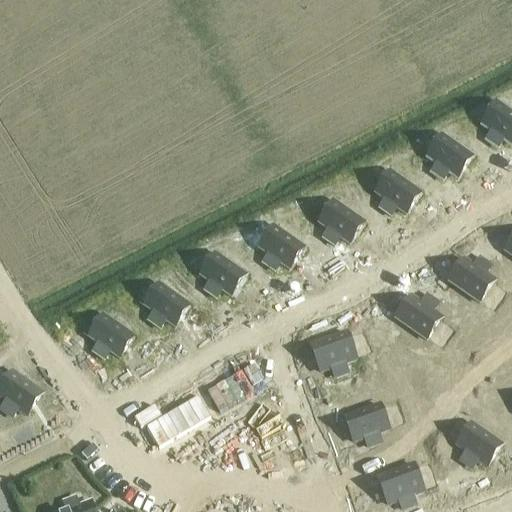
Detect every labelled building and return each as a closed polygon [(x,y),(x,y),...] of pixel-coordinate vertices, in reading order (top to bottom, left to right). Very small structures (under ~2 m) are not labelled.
[(511,119),(481,109),(469,137),(478,141),(474,149),(491,156),(494,147),(504,151),(511,134),(511,119)] [(424,149),(412,177),(421,180),(418,189),(433,195),(435,186),(447,191),(461,162),(424,149)] [(363,175),(351,203),(361,207),(357,217),(371,222),(375,213),(386,217),(400,188),(363,175)] [(317,217),(305,245),(315,249),(310,258),(326,264),(330,255),(340,259),(353,230),(317,217)] [(483,231),(462,254),(491,280),(511,258),(511,256),(505,251),(510,244),(497,232),(491,238),(483,231)] [(252,238),(240,266),(249,270),(245,278),(260,284),(263,275),(275,280),(289,251),(252,238)] [(183,263),(172,291),(181,295),(178,302),(193,308),(197,301),(207,305),(220,276),(183,263)] [(443,279),(421,299),(448,328),(471,307),(463,299),(470,292),(457,279),(450,285),(443,279)] [(114,300),(102,328),(112,332),(109,340),(122,345),(125,337),(137,342),(151,313),(114,300)] [(374,326),(341,341),(354,370),(362,366),(366,375),(381,368),(377,359),(386,355),(374,326)] [(13,376),(0,394),(0,398),(8,404),(2,412),(13,419),(18,412),(28,418),(43,396),(13,376)] [(403,386),(371,402),(385,431),(395,426),(398,434),(411,427),(407,420),(417,415),(403,386)] [(442,444),(410,460),(423,488),(431,484),(435,493),(449,486),(446,477),(455,472),(442,444)] [(67,511),(65,511),(96,511),(93,502),(80,506),(78,499),(64,504),(67,511)]
